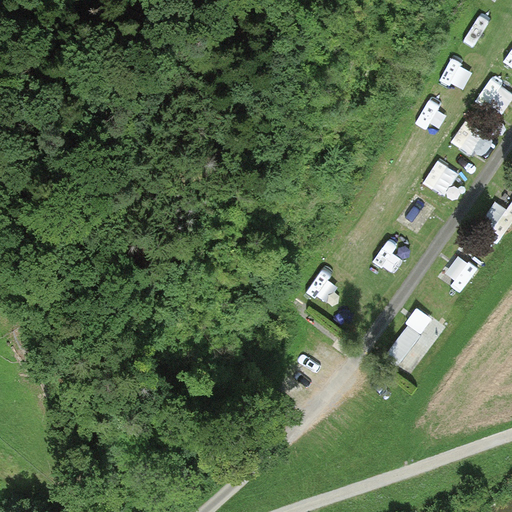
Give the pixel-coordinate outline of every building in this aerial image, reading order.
[(478,96),(500,115),(511,101),(511,90),(496,76),(478,96)] [(426,180),(447,192),(461,169),(440,157),(426,180)] [(402,215),(421,228),(437,205),(417,192),(402,215)] [(463,290),(485,260),(461,243),(439,273),(463,290)] [(422,315),(398,356),(417,367),(441,325),(422,315)]
